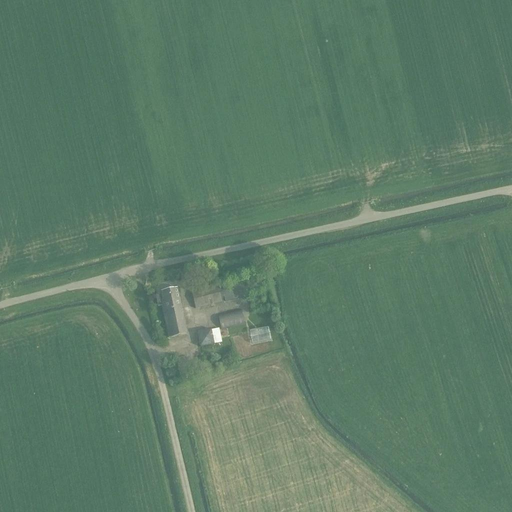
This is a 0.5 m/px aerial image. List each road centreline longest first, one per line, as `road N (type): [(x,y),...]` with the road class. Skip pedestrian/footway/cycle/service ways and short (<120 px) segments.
road 1 (unclassified): [(108,277),(511,188)]
road 2 (unclassified): [(192,511),(153,354),(108,277)]
